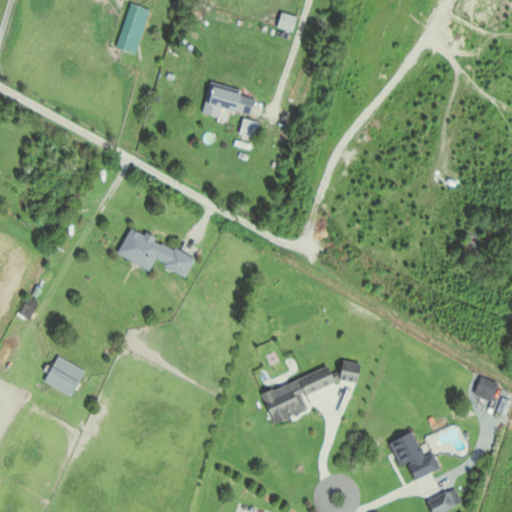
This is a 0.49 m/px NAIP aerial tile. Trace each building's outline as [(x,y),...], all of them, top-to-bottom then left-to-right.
[(140,44),(150,9),(137,5),(126,40),(140,44)] [(252,118),(258,101),(214,85),(204,113),(219,118),(223,107),(252,118)] [(118,254),(151,271),(156,261),(187,277),(195,259),(133,227),(118,254)] [(20,312),(30,318),(38,304),(29,299),(20,312)] [(45,381),(73,396),(87,371),(59,355),(45,381)] [(344,378),(360,378),(360,363),(344,363),(344,378)] [(263,391),(274,423),(310,410),(304,394),(337,382),(331,367),(263,391)] [(442,468),(434,450),(424,455),(414,431),(390,442),(401,467),(410,463),(417,478),(442,468)]
